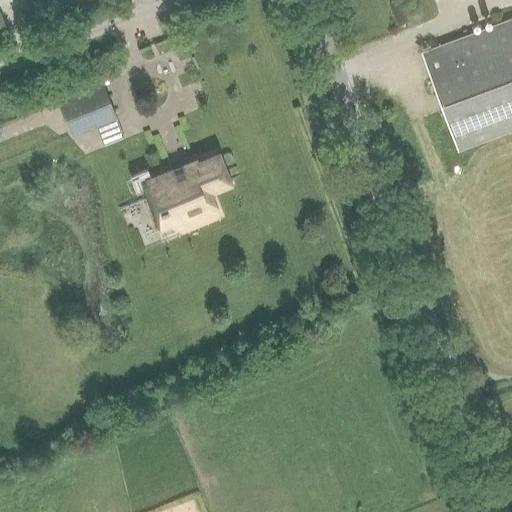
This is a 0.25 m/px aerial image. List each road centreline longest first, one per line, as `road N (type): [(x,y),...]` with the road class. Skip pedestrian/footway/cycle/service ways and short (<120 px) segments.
road 1 (tertiary): [(499,511),(309,0)]
road 2 (track): [(0,71),(181,0)]
